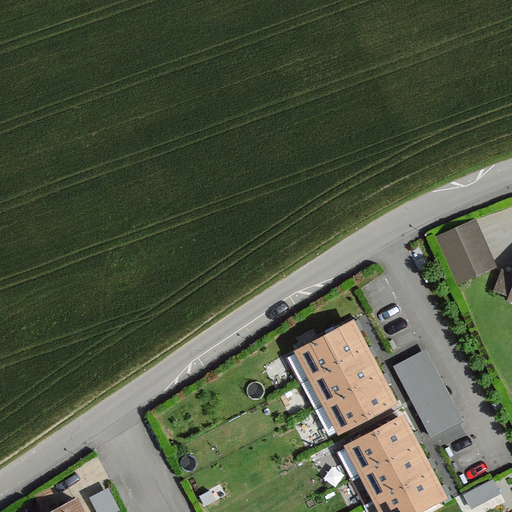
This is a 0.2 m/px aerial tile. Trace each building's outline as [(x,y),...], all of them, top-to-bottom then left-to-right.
[(475,220),(438,235),(457,280),(494,264),(475,220)] [(511,273),(507,272),(501,291),(511,295),(511,273)] [(394,400),(352,322),(300,350),(341,428),(394,400)] [(464,421),(426,349),(394,365),(432,438),(464,421)] [(410,511),(443,495),(401,417),(349,445),(384,511),(410,511)] [(511,498),(511,490),(506,476),(470,491),(478,511),(511,498)] [(86,511),(81,501),(60,511),(86,511)]
